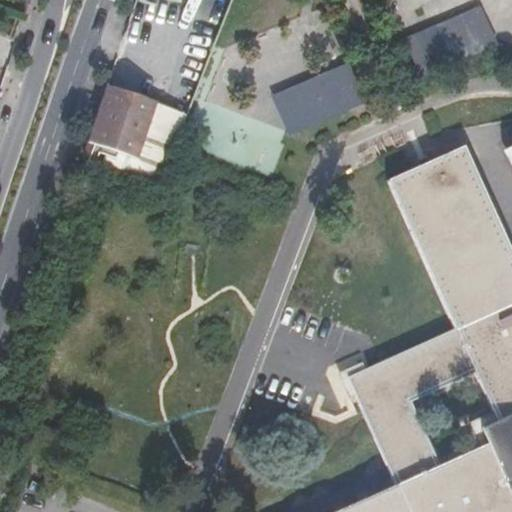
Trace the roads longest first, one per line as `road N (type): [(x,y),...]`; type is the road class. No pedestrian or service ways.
road 1 (secondary): [(0,288),(101,0)]
road 2 (secondary): [(51,0),(0,171)]
